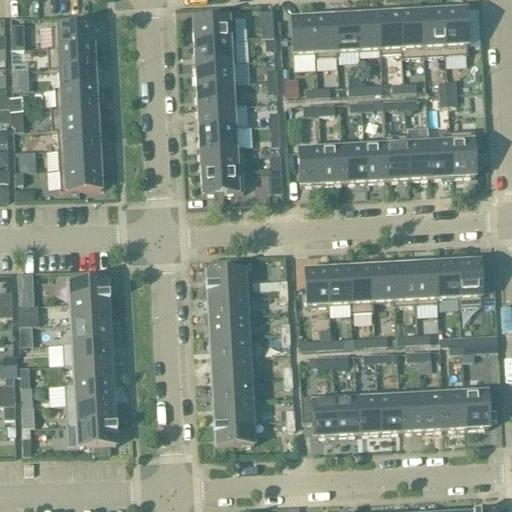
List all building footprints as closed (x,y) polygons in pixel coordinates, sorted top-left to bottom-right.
[(441,15),(443,61),(466,60),(464,14),(441,15)] [(441,15),(419,16),(422,62),(443,61),(441,15)] [(422,62),(419,16),(398,17),(400,59),(400,64),(422,62)] [(272,44),(271,17),(259,18),(260,45),(264,44),(272,44)] [(376,19),(378,55),(378,60),(400,59),(398,17),(376,19)] [(355,20),(357,56),(378,55),(376,19),(355,20)] [(355,20),(333,21),(335,62),(337,62),(337,57),(357,56),(355,20)] [(311,22),(313,59),(314,64),(335,62),(333,21),(311,22)] [(313,59),(311,22),(290,23),(292,60),(313,59)] [(191,25),(193,48),(234,46),(233,23),(191,25)] [(93,51),(91,29),(50,32),(51,52),(51,53),(93,51)] [(23,30),(10,30),(11,55),(23,55),(23,30)] [(273,56),(272,44),(264,44),(264,56),(273,56)] [(194,70),(230,67),(230,68),(235,68),(234,46),(193,48),(194,70)] [(51,52),(46,52),(48,75),(57,74),(57,73),(94,71),(93,51),(51,53),(51,52)] [(11,76),(27,75),(27,66),(24,67),(11,67),(11,76)] [(231,88),(230,68),(230,67),(194,70),(195,91),(231,89),(231,88)] [(57,73),(57,74),(58,92),(58,93),(95,91),(94,71),(57,73)] [(275,86),(275,74),(266,75),(266,87),(275,86)] [(11,76),(12,96),(27,95),(27,75),(11,76)] [(275,86),(266,87),(267,99),(276,99),(275,86)] [(455,98),(454,86),(445,87),(446,99),(455,98)] [(446,99),(445,87),(437,87),(438,99),(446,99)] [(231,88),(231,89),(195,91),(196,113),(233,111),(237,111),(236,88),(231,88)] [(415,97),(414,88),(402,89),(403,98),(415,97)] [(403,98),(402,89),(390,90),(391,98),(403,98)] [(381,99),(381,90),(359,91),(360,100),(381,99)] [(58,92),(53,93),(54,110),(50,111),(50,114),(96,112),(95,91),(58,93),(58,92)] [(360,100),(359,91),(347,92),(347,101),(360,100)] [(329,102),(328,93),(316,94),(316,103),(329,102)] [(316,103),(316,94),(304,94),(304,103),(316,103)] [(456,111),(455,98),(446,99),(447,111),(456,111)] [(447,111),(446,99),(438,99),(438,112),(447,111)] [(8,101),(9,114),(9,116),(21,115),(21,101),(8,101)] [(416,113),(416,104),(403,105),(404,114),(416,113)] [(404,114),(403,105),(391,105),(392,115),(404,114)] [(361,116),(360,107),(348,108),(348,117),(361,116)] [(373,116),(372,107),(360,107),(361,116),(373,116)] [(333,120),(333,108),(317,109),(317,121),(333,120)] [(317,121),(317,109),(301,110),(301,122),(317,121)] [(234,132),(233,111),(196,113),(197,134),(234,132)] [(97,132),(96,112),(50,114),(51,133),(56,133),(56,134),(97,132)] [(9,116),(9,114),(0,114),(0,127),(9,128),(9,116)] [(15,136),(23,136),(22,116),(9,117),(10,129),(15,132),(15,136)] [(278,130),(277,117),(268,118),(268,130),(278,130)] [(279,151),(278,130),(268,130),(270,152),(279,151)] [(98,153),(97,132),(56,134),(57,155),(98,153)] [(235,153),(234,132),(197,134),(199,156),(235,154),(235,153)] [(447,137),(448,147),(450,183),(473,182),(471,136),(447,137)] [(404,139),(383,141),(383,150),(385,187),(407,185),(404,139)] [(406,139),(404,139),(407,185),(428,184),(426,148),(407,149),(406,139)] [(340,148),(342,189),(364,188),(362,146),(340,148)] [(363,146),(362,146),(364,188),(385,187),(383,150),(363,151),(363,146)] [(448,147),(426,148),(428,184),(450,183),(448,147)] [(342,189),(340,148),(319,149),(321,190),(342,189)] [(321,190),(319,149),(318,149),(318,154),(297,155),(299,191),(321,190)] [(235,153),(235,154),(199,156),(200,177),(246,175),(245,152),(235,153)] [(99,173),(98,153),(57,155),(58,175),(99,173)] [(280,173),(279,160),(270,161),(271,173),(280,173)] [(100,192),(99,173),(58,175),(59,194),(100,192)] [(281,197),(280,173),(271,173),(267,173),(268,198),(281,197)] [(246,175),(200,177),(201,200),(242,198),(241,176),(246,176),(246,175)] [(22,177),(14,178),(14,190),(22,189),(22,177)] [(478,266),(454,267),(456,303),(457,313),(480,312),(478,266)] [(456,303),(454,267),(433,268),(435,309),(437,309),(437,304),(456,303)] [(433,268),(411,269),(414,311),(435,309),(433,268)] [(392,312),(414,311),(411,269),(390,270),(392,307),(392,312)] [(390,270),(368,271),(371,318),(372,318),(372,308),(392,307),(390,270)] [(368,271),(346,273),(348,309),(349,319),(371,318),(368,271)] [(346,273),(325,274),(327,310),(348,309),(346,273)] [(305,312),(327,310),(325,274),(303,275),(305,312)] [(243,275),(205,277),(206,300),(244,298),(243,275)] [(32,311),(32,279),(17,280),(18,311),(32,311)] [(107,306),(105,285),(67,287),(69,309),(107,306)] [(0,297),(0,309),(11,309),(11,297),(0,297)] [(244,298),(206,300),(207,321),(245,319),(244,298)] [(108,327),(107,306),(69,309),(70,329),(108,327)] [(0,309),(0,321),(11,322),(11,309),(0,309)] [(18,331),(31,330),(35,330),(34,317),(18,317),(18,331)] [(245,319),(207,321),(209,343),(247,341),(245,319)] [(109,347),(108,327),(70,329),(71,349),(61,349),(61,350),(109,347)] [(288,328),(280,329),(281,339),(288,338),(288,328)] [(289,348),(288,338),(281,339),(281,349),(289,348)] [(429,349),(429,340),(416,341),(417,349),(429,349)] [(247,341),(209,343),(210,364),(248,362),(247,341)] [(417,349),(416,341),(404,341),(404,350),(417,349)] [(385,351),(385,342),(372,343),(373,352),(385,351)] [(460,351),(460,342),(447,343),(448,351),(460,351)] [(472,350),(472,342),(460,342),(460,351),(472,350)] [(373,352),(372,343),(360,344),(361,353),(373,352)] [(343,354),(342,344),(330,345),(330,354),(343,354)] [(330,354),(330,345),(297,347),(297,353),(300,356),(330,354)] [(110,368),(109,347),(61,350),(62,370),(110,368)] [(473,359),(472,350),(460,351),(460,359),(473,359)] [(460,359),(460,351),(448,351),(448,360),(460,359)] [(429,365),(429,356),(417,357),(417,365),(429,365)] [(417,365),(417,357),(405,357),(405,366),(417,365)] [(387,367),(386,358),(374,359),(374,368),(387,367)] [(374,368),(374,359),(362,359),(362,368),(374,368)] [(331,372),(331,361),(315,362),(315,373),(331,372)] [(347,372),(346,361),(331,361),(331,372),(347,372)] [(248,362),(210,364),(211,386),(249,384),(248,362)] [(111,388),(110,368),(62,370),(62,371),(72,370),(73,389),(63,390),(63,391),(111,388)] [(0,381),(5,382),(13,382),(16,381),(16,372),(16,369),(0,369),(0,381)] [(16,381),(20,381),(28,381),(28,372),(16,372),(16,381)] [(291,382),(290,372),(282,372),(283,382),(291,382)] [(291,392),(291,382),(283,382),(283,392),(291,392)] [(249,384),(211,386),(212,408),(250,406),(249,384)] [(112,408),(111,388),(63,391),(64,411),(112,408)] [(19,393),(20,406),(31,405),(30,393),(29,393),(20,393),(19,393)] [(442,394),(418,395),(419,400),(421,437),(442,436),(440,399),(442,399),(442,394)] [(14,410),(14,396),(0,396),(0,410),(3,411),(14,410)] [(399,396),(375,398),(377,439),(399,438),(397,401),(399,401),(399,396)] [(485,397),(462,398),(464,434),(487,433),(485,397)] [(375,398),(354,399),(356,440),(377,439),(375,398)] [(462,398),(442,399),(440,399),(442,436),(464,434),(462,398)] [(354,399),(332,400),(334,441),(356,440),(354,399)] [(312,427),(313,443),(334,441),(332,400),(300,402),(301,428),(312,427)] [(419,400),(399,401),(397,401),(399,438),(421,437),(419,400)] [(250,406),(212,408),(213,429),(251,427),(250,406)] [(113,429),(112,408),(64,411),(66,431),(75,431),(113,429)] [(14,424),(14,410),(3,411),(3,424),(14,424)] [(32,412),(31,412),(20,413),(21,434),(29,433),(33,433),(32,412)] [(293,425),(292,415),(285,415),(285,425),(293,425)] [(293,435),(293,425),(285,425),(286,435),(293,435)] [(251,427),(213,429),(214,452),(253,449),(251,427)] [(114,449),(113,429),(75,431),(76,452),(114,449)] [(29,444),(29,433),(21,434),(21,444),(21,452),(21,462),(30,462),(29,444)]
